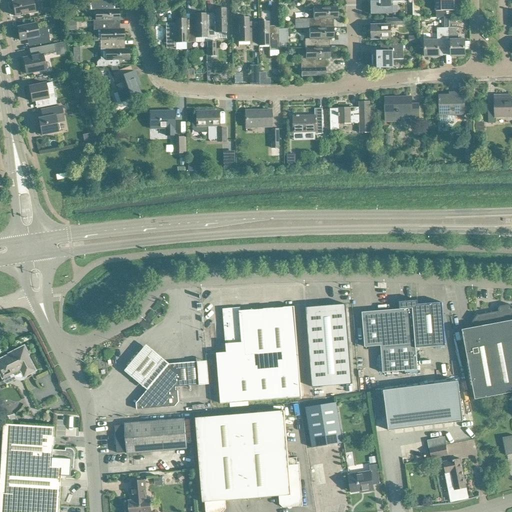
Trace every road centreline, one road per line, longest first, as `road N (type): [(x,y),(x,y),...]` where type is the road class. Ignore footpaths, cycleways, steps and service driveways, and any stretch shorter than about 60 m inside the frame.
road 1 (unclassified): [(63,351),(128,324),(175,278),(511,282)]
road 2 (secondary): [(119,242),(511,231)]
road 3 (residential): [(135,0),(158,76),(174,88),(353,85)]
road 4 (unclassified): [(94,511),(88,407),(63,351)]
road 5 (residential): [(353,85),(477,72)]
